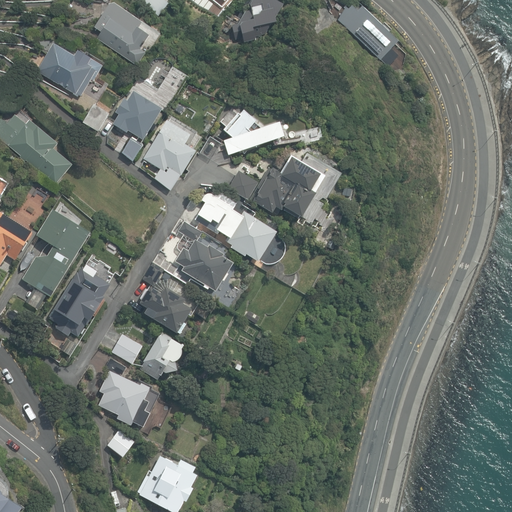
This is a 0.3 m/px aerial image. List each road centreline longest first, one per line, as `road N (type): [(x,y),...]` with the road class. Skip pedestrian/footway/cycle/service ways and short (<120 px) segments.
road 1 (secondary): [(392,0),(419,29),(452,90),(462,183),(455,220),(389,376),(356,511)]
road 2 (residential): [(0,331),(74,373),(180,204)]
road 3 (residential): [(180,204),(60,112)]
road 4 (residential): [(51,463),(38,411),(0,355)]
